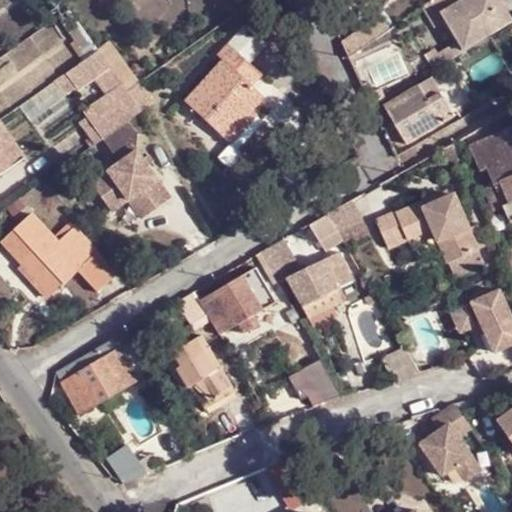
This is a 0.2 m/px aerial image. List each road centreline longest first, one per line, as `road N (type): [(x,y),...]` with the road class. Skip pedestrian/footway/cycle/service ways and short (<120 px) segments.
road 1 (residential): [(17,378),(382,164),(289,0)]
road 2 (residential): [(511,375),(107,498)]
road 3 (residential): [(107,498),(17,378)]
